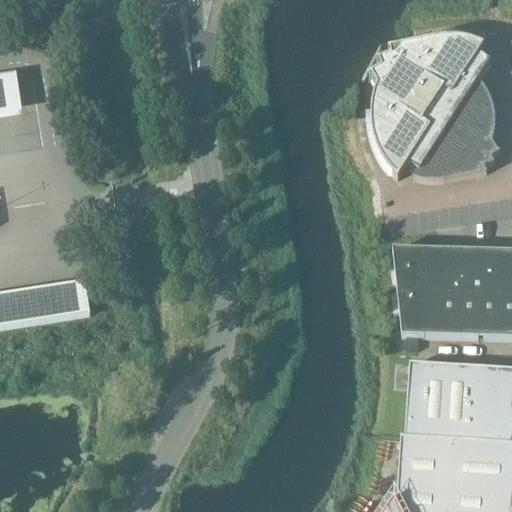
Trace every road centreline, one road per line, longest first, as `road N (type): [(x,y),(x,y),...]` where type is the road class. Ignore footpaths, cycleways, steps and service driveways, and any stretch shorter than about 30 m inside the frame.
road 1 (unclassified): [(137,511),(209,372),(219,325),(181,0)]
road 2 (unknown): [(204,186),(56,213)]
